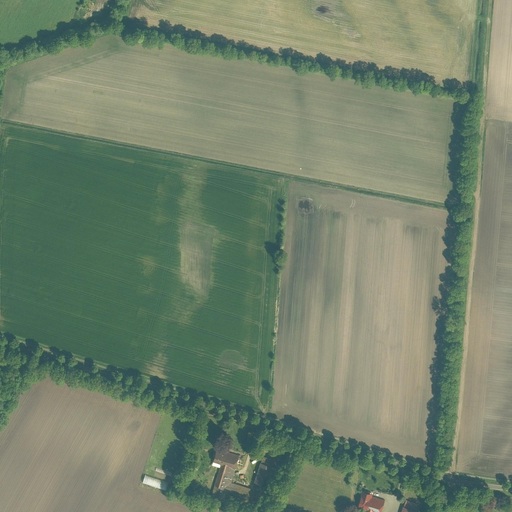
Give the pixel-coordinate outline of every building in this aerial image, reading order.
[(242,485),(230,481),(237,457),(215,451),(211,464),(219,466),(212,492),(226,496),(228,490),(240,494),(242,485)] [(273,458),(262,455),(260,461),(271,465),(273,458)] [(270,465),(260,461),(253,481),(264,484),(270,465)] [(170,482),(146,474),(143,482),(167,490),(170,482)] [(381,511),(385,499),(372,495),(373,493),(362,490),(358,503),(367,506),(365,511),(381,511)] [(406,499),(404,505),(403,505),(401,511),(414,511),(416,509),(414,508),(416,502),(406,499)]
